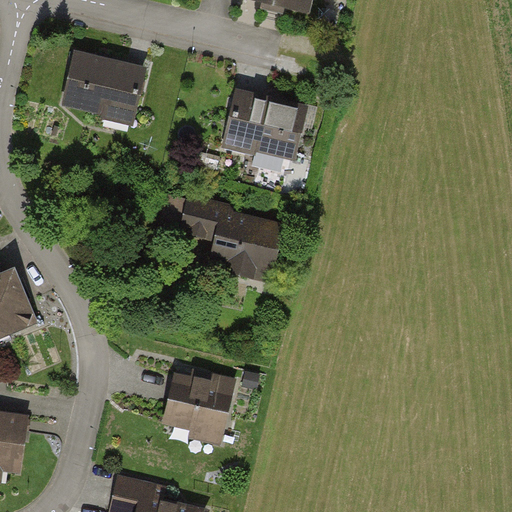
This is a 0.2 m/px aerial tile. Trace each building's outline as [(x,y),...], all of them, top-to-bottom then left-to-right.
[(264,0),(264,6),(284,11),(285,6),(307,11),(309,0),(264,0)] [(148,70),(80,53),(68,102),(135,120),(148,70)] [(312,108),(237,89),(223,142),(298,162),(312,108)] [(275,281),(290,230),(172,196),(164,226),(222,243),(216,263),(275,281)] [(5,256),(0,257),(0,341),(32,331),(5,256)] [(243,397),(175,378),(162,424),(230,444),(243,397)] [(0,470),(26,474),(32,424),(0,420),(0,470)] [(205,511),(154,497),(157,486),(121,476),(110,511),(205,511)]
